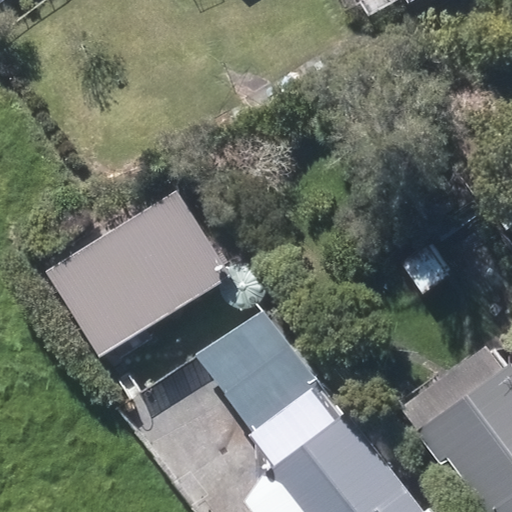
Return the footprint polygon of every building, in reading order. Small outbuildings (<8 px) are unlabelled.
[(98,100),(111,110),(128,91),(115,81),(98,100)] [(511,172),(485,192),(510,228),(511,226),(511,172)] [(52,263),(107,351),(240,269),(186,181),(52,263)] [(405,259),(426,292),(455,273),(434,240),(405,259)] [(439,511),(358,401),(348,409),(321,371),(319,373),(270,305),(203,350),(257,423),(261,420),(287,455),(272,465),(256,491),(272,511),(439,511)] [(457,453),(498,511),(511,511),(511,357),(419,423),(446,461),(457,453)]
